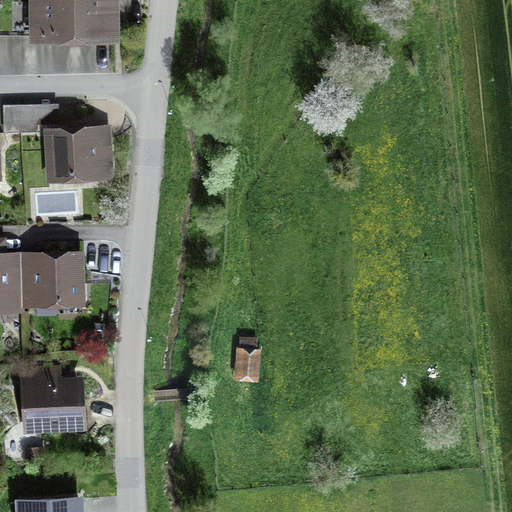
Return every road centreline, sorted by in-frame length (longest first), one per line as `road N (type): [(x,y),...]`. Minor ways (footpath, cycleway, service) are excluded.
road 1 (track): [(437,0),(493,511)]
road 2 (residential): [(165,0),(131,369),(134,511)]
